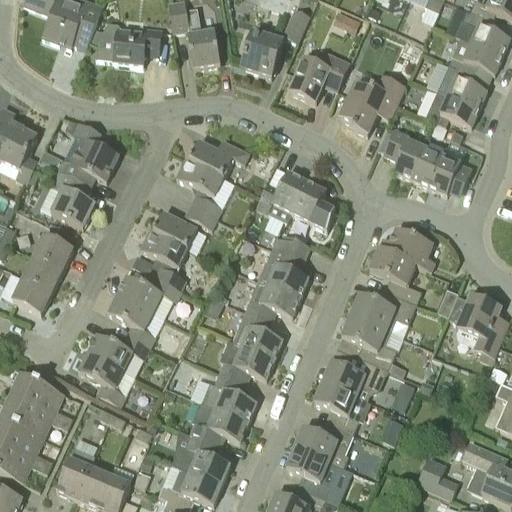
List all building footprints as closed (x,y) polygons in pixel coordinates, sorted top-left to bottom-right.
[(102,14),(64,0),(26,0),(23,9),(42,16),(41,17),(51,21),(42,44),(59,51),(61,46),(87,55),(102,14)] [(423,0),(430,2),(425,13),(439,19),(446,0),(423,0)] [(511,26),(511,5),(500,0),(479,0),(477,6),(476,5),(470,18),(467,16),(466,17),(492,28),(496,20),(511,26)] [(189,37),(190,43),(188,43),(193,76),(220,72),(215,39),(202,41),(197,15),(186,16),(185,8),(169,10),(174,39),(189,37)] [(298,50),(310,23),(295,16),(283,44),(298,50)] [(460,45),(502,64),(510,45),(489,36),(492,28),(466,17),(455,42),(460,45)] [(360,27),(338,18),(333,30),(355,39),(360,27)] [(145,61),(158,62),(161,37),(146,36),(145,41),(121,39),(121,34),(118,30),(109,30),(105,32),(97,56),(96,66),(97,66),(114,67),(114,71),(143,74),(145,61)] [(245,76),(272,84),(283,48),(253,38),(244,65),(248,66),(245,76)] [(494,82),(502,64),(460,45),(449,71),(469,80),(472,72),(494,82)] [(304,66),(290,98),(315,109),(326,86),(340,93),(350,70),(320,57),(314,71),(304,66)] [(469,80),(449,71),(437,98),(479,116),(487,98),(465,88),(469,80)] [(391,128),(406,93),(382,82),(376,95),(372,93),(370,96),(356,90),(340,125),(355,131),(353,135),(368,142),(379,116),(392,122),(390,127),(391,128)] [(479,116),(437,98),(426,124),(437,129),(436,129),(446,133),(449,125),(471,134),(479,116)] [(0,166),(1,167),(18,133),(0,123),(0,166)] [(80,130),(73,143),(82,148),(71,170),(64,166),(58,178),(91,194),(94,188),(104,193),(119,163),(95,152),(100,140),(80,130)] [(28,190),(39,168),(28,162),(37,142),(18,133),(1,167),(20,176),(16,185),(28,190)] [(393,178),(411,186),(418,172),(425,155),(407,147),(410,142),(395,135),(383,160),(398,167),(393,178)] [(454,137),(450,146),(459,150),(463,141),(454,137)] [(244,171),(249,160),(223,147),(218,157),(199,148),(190,167),(224,184),(233,165),(244,171)] [(418,172),(411,186),(429,194),(443,163),(425,155),(418,172)] [(473,177),(443,163),(429,194),(447,202),(449,197),(461,203),(473,177)] [(224,184),(190,167),(189,168),(186,166),(176,185),(198,196),(190,212),(216,225),(234,190),(224,185),(224,184)] [(85,205),(91,194),(58,178),(51,193),(61,198),(51,219),(83,235),(96,210),(85,205)] [(268,220),(268,219),(287,229),(291,220),(307,189),(288,179),(279,195),(269,190),(259,208),(256,214),(268,220)] [(291,220),(325,237),(335,216),(321,209),(326,198),(307,189),(291,220)] [(211,236),(216,225),(190,212),(185,223),(211,236)] [(154,239),(188,256),(198,236),(163,219),(154,239)] [(0,264),(2,266),(16,237),(7,232),(0,246),(0,264)] [(416,271),(415,272),(430,278),(434,269),(427,266),(433,251),(396,235),(387,258),(386,259),(416,271)] [(154,284),(182,298),(181,297),(186,286),(175,281),(178,275),(188,256),(154,239),(153,239),(150,237),(140,256),(156,264),(153,271),(159,274),(154,284)] [(63,278),(74,256),(44,241),(34,263),(63,278)] [(271,256),(303,269),(310,252),(291,245),(283,241),(281,246),(276,244),(271,256)] [(390,286),(385,297),(417,310),(422,298),(407,292),(415,272),(416,271),(386,259),(387,258),(379,255),(370,278),(390,286)] [(298,280),(303,269),(271,256),(266,268),(265,267),(257,286),(300,304),(309,284),(298,280)] [(63,278),(34,263),(23,285),(52,300),(63,278)] [(13,306),(22,285),(12,281),(3,301),(13,306)] [(127,283),(117,302),(153,320),(162,301),(173,307),(177,308),(182,298),(154,284),(149,294),(127,283)] [(23,285),(13,307),(41,321),(52,300),(23,285)] [(300,304),(257,286),(244,318),(272,329),(276,318),(292,324),(300,304)] [(458,300),(447,295),(437,319),(448,323),(457,302),(458,300)] [(360,300),(351,322),(391,339),(396,326),(408,331),(417,310),(385,297),(380,309),(360,300)] [(153,320),(117,302),(108,320),(132,332),(127,343),(149,354),(155,344),(144,338),(153,320)] [(457,333),(478,342),(475,354),(474,355),(495,363),(509,330),(497,325),(501,315),(471,302),(469,306),(457,302),(448,323),(448,325),(459,330),(457,333)] [(267,340),(272,329),(244,318),(232,348),(228,346),(228,347),(274,367),(283,347),(267,340)] [(359,359),(357,364),(389,377),(397,357),(385,352),(391,339),(351,322),(342,344),(363,353),(361,359),(359,359)] [(144,365),(149,354),(127,343),(121,354),(97,341),(88,360),(124,378),(133,360),(144,365)] [(266,387),(274,367),(228,347),(220,367),(224,369),(219,380),(246,392),(251,380),(266,387)] [(120,413),(125,402),(135,384),(124,378),(88,360),(78,378),(102,391),(97,401),(120,413)] [(332,368),(323,389),(357,403),(368,407),(370,401),(379,398),(386,381),(387,381),(389,377),(357,364),(351,361),(346,374),(332,368)] [(492,375),(488,384),(495,387),(499,378),(492,375)] [(11,403),(70,430),(73,424),(57,417),(64,400),(15,378),(10,390),(16,392),(11,403)] [(246,392),(219,380),(215,391),(210,389),(201,409),(216,416),(248,429),(256,409),(241,403),(246,392)] [(406,416),(416,392),(404,387),(394,411),(406,416)] [(434,392),(422,388),(419,398),(430,403),(434,392)] [(357,403),(323,389),(314,409),(335,418),(330,431),(353,440),(363,419),(352,414),(357,403)] [(511,441),(511,394),(501,390),(495,403),(507,408),(495,433),(511,441)] [(68,436),(70,430),(11,403),(6,414),(0,411),(0,424),(44,445),(51,429),(68,436)] [(240,449),(248,429),(216,416),(201,409),(199,409),(191,429),(194,430),(188,441),(193,443),(217,453),(222,442),(240,449)] [(96,423),(109,429),(113,420),(101,414),(96,423)] [(113,420),(109,429),(121,436),(126,427),(113,420)] [(0,450),(50,474),(53,468),(37,460),(44,445),(0,424),(0,450)] [(353,440),(330,431),(323,447),(302,438),(295,455),(343,475),(348,462),(345,460),(353,440)] [(152,440),(140,434),(135,443),(148,449),(152,440)] [(217,453),(193,443),(187,456),(198,460),(190,479),(222,492),(230,471),(213,464),(217,453)] [(48,480),(50,474),(0,450),(0,478),(23,489),(31,473),(48,480)] [(504,511),(511,511),(511,480),(503,477),(507,468),(470,451),(462,468),(478,475),(469,496),(504,511)] [(75,454),(71,465),(70,465),(56,497),(77,506),(91,474),(95,463),(75,454)] [(334,496),(343,475),(295,455),(286,475),(308,484),(302,497),(325,506),(330,494),(334,496)] [(415,489),(418,490),(451,505),(457,491),(441,483),(445,473),(429,465),(427,464),(415,489)] [(212,511),(213,511),(222,492),(190,479),(172,471),(172,472),(180,475),(172,495),(163,491),(158,502),(167,506),(181,511),(192,511),(195,505),(212,511)] [(98,511),(111,483),(91,474),(77,506),(91,511),(98,511)] [(111,483),(98,511),(122,511),(131,491),(111,483)] [(0,511),(19,511),(23,504),(0,494),(0,511)] [(338,511),(325,506),(302,497),(297,509),(276,500),(271,511),(338,511)]
